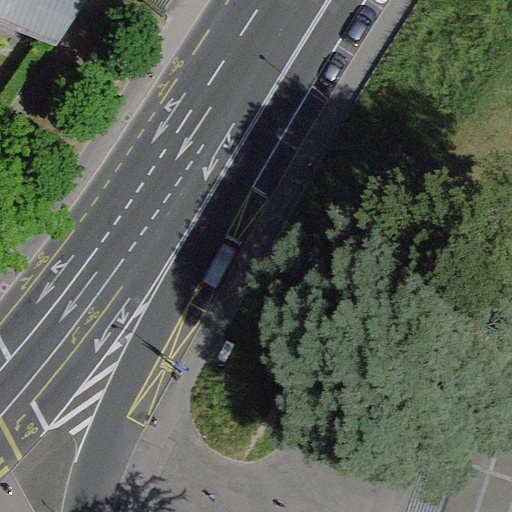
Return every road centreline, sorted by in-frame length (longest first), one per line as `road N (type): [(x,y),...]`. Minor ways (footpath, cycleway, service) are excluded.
road 1 (secondary): [(138,242),(308,0)]
road 2 (secondary): [(87,511),(138,242)]
road 3 (secondary): [(138,242),(0,396)]
